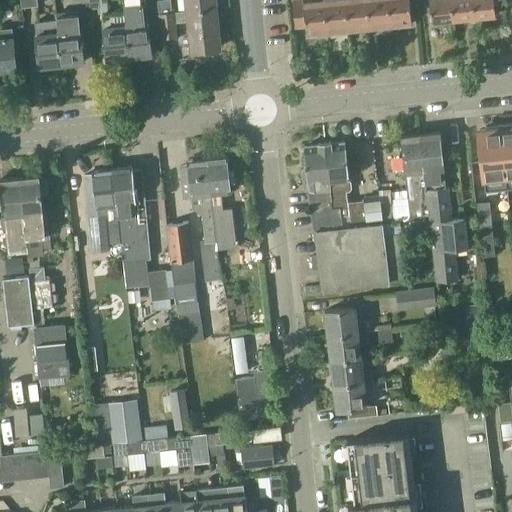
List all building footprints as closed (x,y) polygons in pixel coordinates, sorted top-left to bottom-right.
[(89,0),(89,1),(90,9),(103,7),(101,0),(89,0)] [(124,0),(125,11),(130,57),(152,55),(146,0),(124,0)] [(161,0),(158,0),(159,13),(163,13),(172,12),(170,0),(161,0)] [(188,11),(215,8),(214,0),(187,0),(188,11)] [(307,36),(329,34),(325,0),(293,0),(296,27),(306,26),(307,36)] [(325,0),(329,34),(350,31),(346,0),(325,0)] [(346,0),(350,31),(370,29),(367,0),(346,0)] [(367,0),(370,29),(391,27),(388,0),(367,0)] [(388,0),(391,27),(412,24),(409,0),(388,0)] [(429,0),(432,22),(453,20),(451,2),(451,0),(429,0)] [(451,0),(453,20),(474,18),(472,0),(451,0)] [(472,0),(474,18),(496,15),(494,0),(472,0)] [(159,13),(162,38),(177,36),(176,23),(187,22),(187,21),(189,21),(192,50),(194,50),(196,54),(208,49),(219,48),(215,8),(188,11),(172,12),(163,13),(159,13)] [(107,60),(130,57),(125,11),(103,14),(107,60)] [(62,65),(84,62),(79,12),(57,14),(57,19),(62,65)] [(57,19),(35,22),(36,26),(40,67),(62,65),(57,19)] [(0,38),(0,71),(17,70),(13,29),(2,30),(2,39),(0,38)] [(511,123),(500,124),(508,189),(511,188),(511,123)] [(485,192),(508,189),(500,124),(485,126),(485,129),(479,130),(481,147),(480,147),(485,192)] [(440,131),(422,133),(422,134),(428,189),(442,188),(442,183),(442,181),(444,181),(445,181),(444,170),(444,169),(442,150),(440,131)] [(422,133),(401,136),(402,145),(405,173),(406,173),(407,182),(407,184),(408,196),(409,199),(409,201),(410,211),(430,209),(428,189),(422,134),(422,133)] [(344,142),(326,144),(333,208),(340,207),(341,214),(341,215),(349,215),(347,191),(349,191),(352,188),(351,180),(348,178),(344,142)] [(333,208),(326,144),(306,146),(310,182),(316,230),(342,227),(341,215),(341,214),(340,207),(333,208)] [(226,239),(221,197),(221,193),(231,192),(227,155),(209,157),(218,240),(216,241),(218,254),(230,253),(230,254),(237,253),(236,238),(226,239)] [(219,270),(218,254),(216,241),(218,240),(209,157),(189,160),(190,170),(182,171),(185,198),(193,197),(194,208),(203,207),(207,242),(201,242),(205,280),(220,278),(219,270)] [(123,261),(132,260),(151,259),(143,169),(133,170),(133,166),(114,168),(113,167),(121,241),(123,261)] [(109,242),(121,241),(113,168),(94,170),(95,174),(85,175),(89,227),(107,226),(109,242)] [(39,175),(20,177),(27,252),(28,260),(34,259),(33,255),(43,254),(41,236),(50,236),(48,220),(44,220),(41,194),(49,194),(47,179),(40,180),(39,175)] [(9,254),(27,252),(20,177),(0,179),(4,217),(5,217),(9,254)] [(442,188),(428,189),(430,209),(430,212),(431,216),(432,228),(437,281),(458,279),(455,249),(468,247),(465,217),(451,218),(448,187),(442,188)] [(363,197),(367,224),(369,224),(382,222),(382,218),(379,195),(363,197)] [(167,224),(173,281),(176,302),(177,301),(180,326),(198,324),(197,319),(201,318),(194,259),(189,221),(167,224)] [(320,266),(322,291),(391,283),(391,280),(406,277),(401,233),(400,222),(382,224),(382,222),(369,224),(367,224),(342,227),(316,230),(318,255),(314,255),(315,267),(320,266)] [(483,257),(495,255),(492,223),(480,225),(483,257)] [(5,259),(7,274),(24,273),(22,257),(5,259)] [(46,279),(44,267),(30,269),(31,281),(30,282),(33,308),(57,305),(55,278),(46,279)] [(148,271),(152,300),(170,298),(166,268),(148,271)] [(33,308),(30,282),(29,275),(4,278),(9,325),(35,323),(33,308)] [(396,291),(399,310),(436,305),(434,286),(396,291)] [(487,305),(467,307),(469,331),(489,330),(487,305)] [(356,321),(355,307),(325,311),(328,335),(358,332),(368,331),(367,320),(356,321)] [(33,327),(38,378),(70,375),(65,324),(33,327)] [(391,328),(378,330),(380,342),(393,341),(391,328)] [(331,360),(361,356),(359,343),(369,342),(368,331),(358,332),(328,335),(331,360)] [(95,346),(87,347),(90,370),(98,369),(95,346)] [(362,370),(361,356),(331,360),(333,384),(363,381),(374,380),(372,369),(362,370)] [(242,423),(261,420),(255,376),(236,378),(242,423)] [(337,409),(366,406),(365,391),(375,390),(374,380),(363,381),(333,384),(337,409)] [(438,402),(437,386),(426,387),(428,403),(438,402)] [(176,429),(190,427),(185,388),(171,389),(176,429)] [(108,402),(111,435),(112,443),(114,443),(126,442),(128,442),(144,440),(145,440),(144,429),(142,430),(138,398),(123,400),(108,402)] [(239,429),(223,432),(224,443),(240,442),(239,429)] [(243,441),(253,441),(252,430),(242,431),(243,441)] [(209,454),(209,456),(224,454),(223,443),(224,443),(223,432),(214,432),(207,433),(209,454)] [(193,456),(209,454),(207,433),(191,435),(192,447),(193,456)] [(412,511),(404,434),(353,440),(355,456),(349,457),(351,475),(357,474),(358,487),(352,488),(354,505),(361,505),(362,511),(412,511)] [(177,448),(192,447),(191,435),(183,436),(176,437),(177,448)] [(176,437),(160,438),(161,451),(162,466),(178,464),(177,448),(176,437)] [(145,440),(144,440),(145,452),(161,451),(160,438),(145,440)] [(128,442),(126,442),(128,454),(143,452),(145,452),(144,440),(128,442)] [(126,442),(114,443),(115,455),(128,454),(126,442)] [(104,445),(96,446),(97,457),(105,456),(104,445)] [(89,458),(97,457),(96,446),(88,446),(89,458)] [(242,468),(274,465),(272,446),(240,449),(242,468)] [(47,464),(56,463),(54,450),(46,451),(47,464)] [(35,452),(37,479),(49,477),(47,464),(46,451),(35,452)] [(26,480),(37,479),(35,452),(23,453),(26,480)] [(143,452),(128,454),(129,465),(146,463),(145,452),(143,452)] [(12,455),(14,481),(26,480),(23,453),(12,455)] [(128,454),(115,455),(116,466),(129,465),(128,454)] [(3,482),(14,481),(12,455),(0,456),(1,469),(3,482)] [(47,464),(49,477),(50,477),(51,489),(64,488),(62,463),(56,463),(47,464)] [(228,486),(213,488),(214,498),(215,511),(231,511),(230,497),(229,497),(228,486)] [(196,490),(196,491),(197,491),(198,500),(199,511),(215,511),(214,498),(213,488),(196,490)] [(182,502),(182,511),(199,511),(198,500),(197,491),(196,491),(182,493),(182,502)] [(148,493),(149,505),(150,511),(166,511),(166,503),(165,492),(148,493)] [(246,498),(245,495),(230,497),(231,511),(257,511),(256,497),(246,498)] [(86,511),(85,499),(68,500),(69,511),(86,511)] [(166,511),(182,511),(182,502),(166,503),(166,511)]
